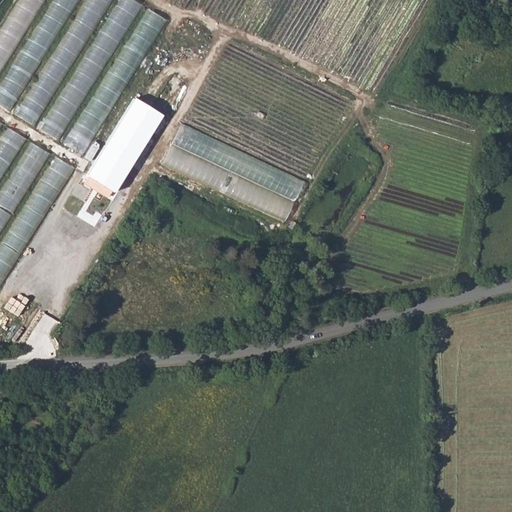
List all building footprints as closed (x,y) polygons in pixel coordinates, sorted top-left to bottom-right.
[(51,0),(0,87),(0,103),(13,111),(77,0),(51,0)] [(17,0),(0,31),(0,79),(43,0),(17,0)] [(81,0),(20,117),(39,127),(106,0),(81,0)] [(134,0),(116,0),(43,130),(61,141),(140,3),(134,0)] [(145,6),(67,145),(86,156),(164,17),(145,6)] [(6,126),(0,135),(0,179),(25,138),(6,126)] [(29,141),(0,190),(0,233),(48,152),(29,141)] [(171,148),(163,169),(288,218),(296,197),(171,148)] [(0,245),(0,292),(73,166),(53,154),(0,245)]
